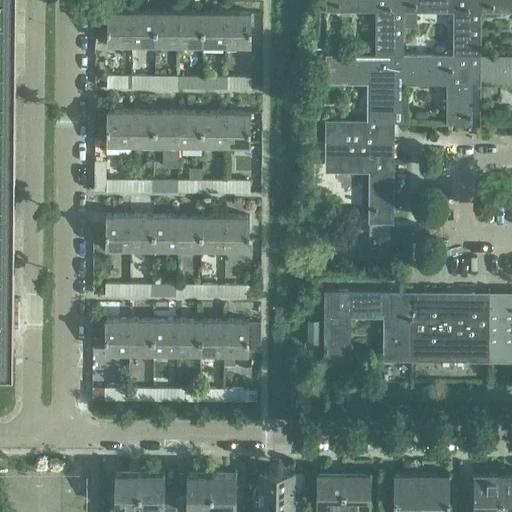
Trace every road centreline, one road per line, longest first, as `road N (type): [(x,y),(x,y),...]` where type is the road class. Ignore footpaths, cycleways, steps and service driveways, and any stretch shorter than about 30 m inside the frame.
road 1 (residential): [(511,444),(67,436),(69,0)]
road 2 (residential): [(511,160),(464,160),(463,241),(511,242)]
